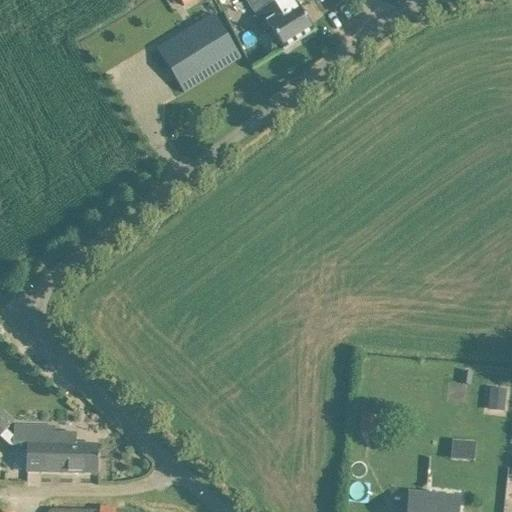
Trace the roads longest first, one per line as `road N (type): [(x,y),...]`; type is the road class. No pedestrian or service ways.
road 1 (unclassified): [(176,467),(43,344),(28,309),(34,294),(356,44),(427,0)]
road 2 (unclassified): [(176,467),(127,490),(9,490)]
